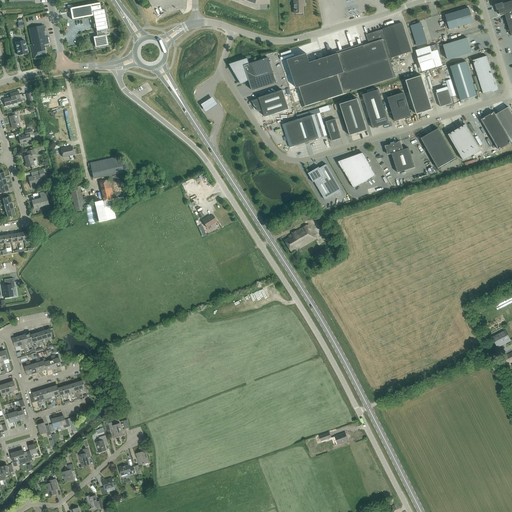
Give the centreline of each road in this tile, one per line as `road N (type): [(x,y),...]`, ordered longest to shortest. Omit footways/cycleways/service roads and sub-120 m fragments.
road 1 (unclassified): [(233,28),(220,68),(275,152),(304,160),(510,95),(481,0)]
road 2 (unclassified): [(358,411),(205,160),(125,91),(114,65)]
road 3 (primary): [(367,407),(323,323),(183,106)]
road 4 (unclassified): [(233,28),(290,40),(414,3)]
road 5 (unclassified): [(511,400),(492,364),(478,357),(367,407)]
road 6 (residential): [(18,511),(62,503),(142,431)]
